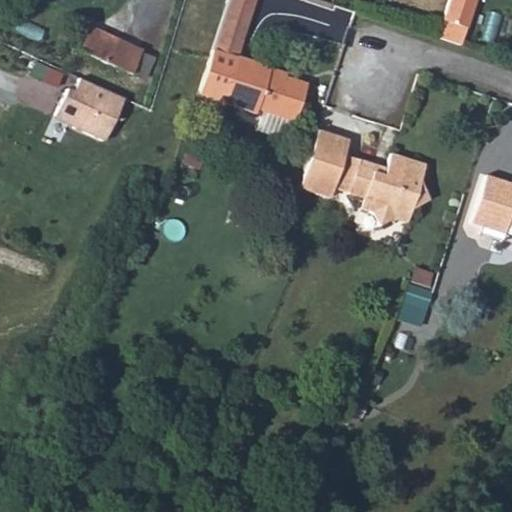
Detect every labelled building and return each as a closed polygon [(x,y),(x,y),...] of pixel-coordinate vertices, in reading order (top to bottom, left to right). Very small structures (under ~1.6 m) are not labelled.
[(221,0),(211,34),(233,41),(246,0),(221,0)] [(470,0),(444,0),(441,11),(465,19),(470,0)] [(72,48),(126,71),(137,47),(82,23),(72,48)] [(265,52),(233,41),(217,88),(251,100),(251,95),(288,109),(302,71),(264,58),(265,52)] [(120,93),(79,74),(74,86),(65,82),(54,107),(71,115),(74,120),(102,133),(120,93)] [(256,112),(253,128),(280,134),(284,117),(256,112)] [(311,121),(291,180),(324,190),(328,182),(339,149),(344,133),(311,121)] [(353,153),(342,186),(358,192),(355,202),(367,206),(374,220),(389,213),(403,218),(408,203),(425,193),(417,174),(422,158),(386,146),(380,162),(377,170),(369,167),(371,159),(353,153)] [(339,149),(328,182),(342,186),(353,153),(339,149)] [(377,170),(380,162),(371,159),(369,167),(377,170)] [(511,176),(484,167),(469,216),(501,227),(505,216),(511,218),(511,176)] [(416,324),(423,291),(402,287),(395,319),(416,324)]
